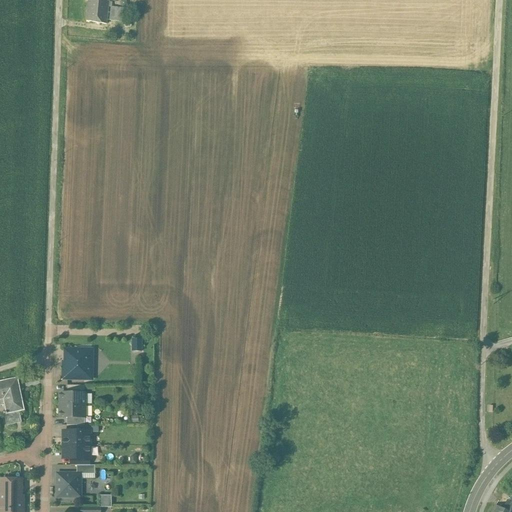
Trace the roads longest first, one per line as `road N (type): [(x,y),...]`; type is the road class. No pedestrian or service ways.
road 1 (unclassified): [(491,468),(482,408),(502,0)]
road 2 (residential): [(58,0),(43,454)]
